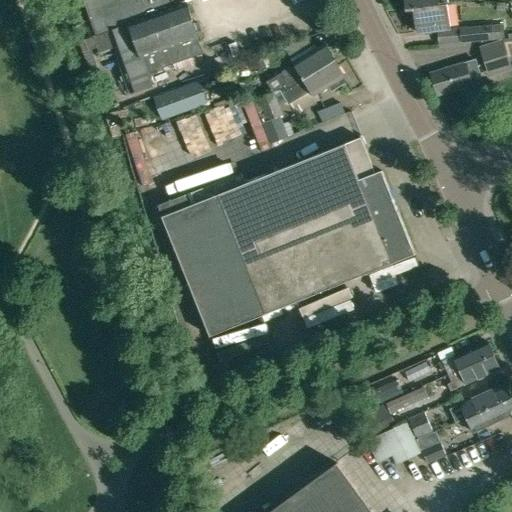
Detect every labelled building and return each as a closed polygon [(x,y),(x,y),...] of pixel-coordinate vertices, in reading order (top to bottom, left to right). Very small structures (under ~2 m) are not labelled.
[(94,37),(108,33),(171,9),(168,0),(83,0),(96,36),(94,37)] [(440,6),(439,0),(406,0),(408,11),(415,10),(440,6)] [(186,4),(171,9),(108,33),(94,37),(99,53),(114,48),(130,95),(152,87),(148,77),(157,74),(157,72),(163,70),(162,68),(203,54),(197,38),(201,31),(199,25),(193,23),(186,4)] [(447,5),(440,6),(415,10),(418,33),(450,29),(447,5)] [(440,45),(493,41),(503,40),(502,27),(439,31),(440,45)] [(511,68),(502,41),(480,49),(491,78),(511,70),(511,68)] [(289,88),(334,61),(323,45),(294,63),(298,70),(272,86),(273,92),(279,91),(280,93),(289,88)] [(475,60),(431,74),(438,97),(465,88),(466,93),(465,93),(471,113),(500,103),(495,84),(483,87),(475,60)] [(347,83),(334,61),(289,88),(280,93),(288,106),(311,92),(313,96),(328,87),(332,92),(347,83)] [(199,81),(154,98),(162,120),(208,103),(199,81)] [(263,124),(268,122),(283,116),(273,94),(254,102),(263,124)] [(449,376),(492,356),(486,342),(439,364),(442,371),(445,369),(449,376)] [(492,356),(449,376),(452,382),(448,384),(451,391),(465,384),(465,385),(499,370),(492,356)] [(427,363),(404,373),(408,383),(432,372),(427,363)] [(381,401),(402,392),(397,380),(376,389),(381,401)] [(461,405),(467,418),(511,399),(505,385),(461,405)] [(353,396),(361,414),(373,409),(365,391),(353,396)] [(467,418),(471,426),(474,432),(511,415),(511,400),(511,399),(467,418)] [(382,431),(373,409),(361,414),(371,437),(382,431)] [(433,433),(425,413),(409,420),(417,439),(433,433)] [(406,423),(368,440),(378,463),(393,456),(396,465),(420,454),(406,423)] [(422,447),(428,464),(448,455),(443,444),(438,446),(436,441),(422,447)] [(372,511),(337,464),(270,511),(372,511)]
